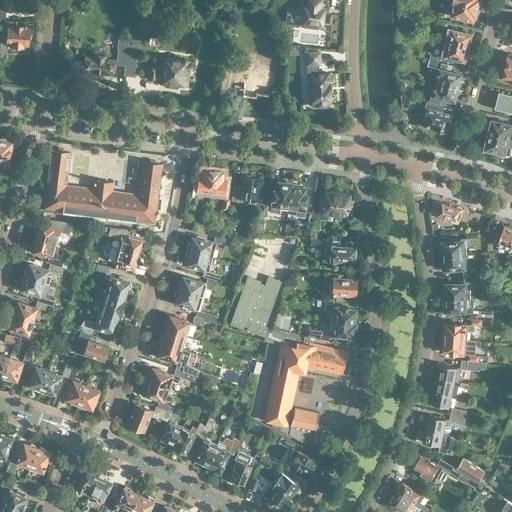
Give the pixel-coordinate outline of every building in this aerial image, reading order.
[(304,7),(302,25),(319,27),(319,25),(324,25),(326,13),(323,13),(324,9),(319,8),(320,0),(308,0),(305,0),(304,7)] [(479,7),(456,1),(454,10),(453,9),(452,15),(474,21),(475,16),(477,16),(479,7)] [(0,7),(0,20),(5,20),(4,28),(8,29),(6,44),(7,43),(11,44),(11,46),(24,47),(24,45),(28,45),(29,37),(31,37),(31,26),(16,25),(16,20),(6,19),(7,8),(0,7)] [(438,18),(437,25),(447,27),(449,21),(442,19),(438,18)] [(449,27),(446,41),(469,47),(472,33),(468,32),(468,31),(463,29),(463,31),(449,27)] [(113,74),(115,64),(125,65),(128,44),(128,40),(120,40),(120,44),(119,44),(117,60),(105,58),(106,55),(95,53),(95,57),(84,56),(82,70),(95,72),(94,74),(100,75),(100,72),(113,74)] [(469,47),(446,41),(442,59),(454,62),(455,57),(456,58),(456,59),(461,60),(461,59),(466,60),(469,47)] [(125,65),(124,69),(134,70),(138,45),(128,44),(125,65)] [(307,52),(308,64),(320,63),(320,52),(307,52)] [(159,64),(150,63),(149,71),(150,71),(149,79),(156,80),(156,79),(157,80),(157,81),(168,83),(167,84),(176,86),(176,84),(187,85),(190,60),(160,56),(159,64)] [(442,62),(438,61),(429,58),(428,65),(439,68),(440,67),(442,62)] [(440,68),(436,82),(459,88),(462,73),(458,72),(458,71),(454,69),(453,71),(452,71),(453,64),(442,62),(440,67),(440,68)] [(511,68),(505,66),(502,80),(511,82),(511,68)] [(270,77),(227,70),(224,88),(235,89),(235,88),(238,88),(237,94),(256,96),(256,94),(267,95),(270,77)] [(329,72),(309,73),(309,84),(311,84),(312,105),(317,105),(317,107),(325,107),(325,104),(330,104),(329,72)] [(459,88),(436,82),(434,90),(432,89),(431,94),(429,94),(427,101),(441,104),(441,103),(445,104),(446,100),(451,101),(451,100),(455,101),(459,88)] [(511,94),(500,91),(495,108),(511,112),(511,94)] [(423,115),(426,115),(426,117),(427,117),(425,125),(436,128),(435,129),(446,131),(448,122),(450,123),(452,114),(443,112),(444,106),(440,105),(441,104),(427,101),(427,102),(423,115)] [(511,124),(492,119),(489,132),(509,138),(511,138),(511,124)] [(509,138),(489,132),(484,148),(509,155),(511,146),(507,145),(509,138)] [(0,139),(0,164),(9,166),(10,153),(12,153),(13,147),(11,147),(12,141),(0,139)] [(50,150),(43,211),(135,223),(135,221),(154,224),(162,164),(142,162),(138,194),(112,191),(113,183),(103,181),(93,180),(92,188),(66,185),(70,153),(50,150)] [(213,169),(203,167),(202,171),(199,171),(196,192),(210,194),(213,169)] [(224,170),(213,169),(210,194),(224,196),(227,175),(224,174),(224,170)] [(234,184),(233,197),(256,200),(257,190),(261,190),(262,179),(241,176),(241,180),(239,180),(238,184),(234,184)] [(261,203),(259,210),(257,214),(264,216),(266,210),(276,211),(276,206),(288,207),(291,183),(278,181),(277,189),(273,189),(271,206),(267,206),(262,204),(261,203)] [(291,183),(288,207),(299,209),(298,215),(305,216),(304,223),(311,224),(312,212),(305,211),(307,193),(304,193),(305,187),(300,187),(300,184),(291,183)] [(320,195),(318,211),(314,210),(313,218),(325,220),(328,214),(334,214),(337,191),(330,190),(329,191),(323,191),(323,196),(320,195)] [(337,191),(334,214),(351,216),(352,199),(349,199),(350,194),(345,193),(343,192),(337,191)] [(434,200),(431,211),(442,215),(441,218),(451,221),(452,218),(459,221),(463,209),(440,201),(440,202),(434,200)] [(41,224),(37,238),(59,244),(61,236),(62,236),(63,232),(69,233),(72,223),(51,219),(49,227),(41,224)] [(194,223),(194,224),(192,229),(205,232),(206,226),(194,223)] [(496,232),(492,242),(510,248),(511,241),(511,225),(510,225),(509,227),(505,225),(502,234),(496,232)] [(127,229),(110,227),(108,234),(114,236),(114,239),(112,240),(111,244),(112,246),(111,247),(116,248),(137,254),(141,240),(125,236),(127,229)] [(188,243),(186,250),(212,257),(216,242),(223,244),(224,244),(228,245),(230,239),(215,235),(213,242),(205,239),(196,236),(196,237),(192,236),(190,242),(188,243)] [(59,244),(37,238),(33,251),(48,256),(47,262),(50,263),(62,266),(62,267),(66,268),(68,261),(56,258),(58,253),(57,253),(60,245),(59,244)] [(442,254),(443,256),(465,254),(464,238),(448,239),(449,241),(442,242),(442,248),(441,248),(441,254),(442,254)] [(337,245),(324,244),(323,260),(327,261),(327,260),(336,260),(337,262),(343,263),(345,261),(345,259),(353,260),(354,247),(337,246),(337,245)] [(114,255),(116,255),(114,261),(133,267),(137,254),(116,248),(114,255)] [(212,257),(186,250),(185,255),(186,258),(185,264),(189,265),(188,266),(197,269),(198,268),(206,270),(204,276),(207,277),(218,280),(219,281),(221,274),(208,270),(212,257)] [(465,254),(443,256),(443,263),(442,263),(442,270),(454,269),(454,271),(458,270),(458,277),(468,276),(468,270),(466,270),(465,262),(467,262),(466,259),(465,254)] [(29,262),(24,276),(49,283),(51,276),(46,274),(47,270),(59,274),(62,267),(62,266),(50,263),(48,269),(29,262)] [(110,267),(94,263),(93,269),(96,270),(106,272),(104,278),(108,279),(105,289),(124,295),(127,286),(129,287),(130,286),(131,284),(131,282),(129,281),(125,280),(125,278),(119,276),(119,278),(110,276),(111,274),(108,272),(110,267)] [(342,274),(327,273),(326,277),(332,278),(332,289),(329,291),(333,295),(335,293),(336,293),(336,300),(344,301),(345,293),(355,294),(356,278),(342,277),(342,274)] [(264,284),(260,283),(261,281),(246,275),(229,324),(263,336),(262,339),(280,343),(263,420),(272,422),(271,425),(270,424),(270,425),(288,434),(299,440),(302,441),(305,441),(308,440),(311,438),(313,436),(314,433),(319,412),(294,406),(293,410),(290,409),(298,371),(304,373),(306,366),(313,368),(313,366),(341,373),(346,350),(312,343),(314,337),(313,337),(303,335),(302,336),(267,329),(266,328),(266,326),(265,325),(281,281),(267,275),(264,284)] [(49,283),(24,276),(20,289),(39,295),(37,301),(51,305),(53,299),(45,297),(49,283)] [(206,283),(183,276),(181,280),(180,280),(178,289),(204,297),(207,288),(212,289),(213,285),(216,286),(218,280),(207,277),(206,283)] [(442,288),(442,298),(468,298),(468,288),(466,288),(466,283),(471,283),(471,277),(461,277),(460,282),(450,282),(450,283),(444,283),(444,288),(442,288)] [(102,292),(100,301),(123,308),(126,299),(123,299),(124,295),(105,289),(104,293),(102,292)] [(204,297),(178,289),(175,298),(176,298),(174,303),(197,310),(195,315),(205,319),(215,322),(217,315),(200,310),(204,297)] [(468,298),(442,298),(442,305),(444,305),(444,311),(450,311),(450,312),(468,313),(468,319),(470,319),(493,319),(493,311),(473,310),(473,306),(468,306),(468,298)] [(322,300),(317,299),(316,306),(329,306),(329,311),(331,311),(330,320),(355,324),(357,316),(354,315),(355,309),(349,308),(349,307),(335,305),(335,306),(332,306),(333,300),(322,300)] [(15,306),(13,315),(33,321),(37,307),(45,310),(47,304),(37,301),(35,307),(18,302),(16,306),(15,306)] [(91,312),(97,314),(117,320),(118,315),(120,316),(123,308),(100,301),(98,306),(97,306),(94,307),(94,308),(92,308),(91,312)] [(83,326),(81,331),(92,335),(92,334),(93,329),(94,329),(94,327),(101,330),(100,332),(107,334),(108,332),(113,333),(115,333),(116,330),(116,328),(114,327),(117,320),(97,314),(95,322),(85,319),(80,325),(83,326)] [(33,321),(13,315),(10,324),(11,324),(9,328),(16,330),(14,336),(16,337),(21,338),(23,332),(29,334),(33,321)] [(163,328),(165,329),(186,335),(191,322),(180,319),(181,317),(174,315),(173,316),(169,315),(167,322),(165,321),(163,328)] [(205,319),(195,315),(194,315),(192,321),(203,324),(205,319)] [(444,324),(443,337),(466,339),(466,331),(472,331),(472,325),(480,325),(493,326),(493,319),(470,319),(470,324),(450,324),(444,324)] [(313,337),(314,337),(317,338),(327,340),(328,334),(330,334),(330,335),(345,337),(345,336),(351,337),(352,334),(354,335),(355,324),(330,320),(329,328),(327,328),(326,333),(318,331),(318,332),(314,331),(313,337)] [(161,334),(159,341),(182,349),(186,335),(165,329),(163,334),(161,334)] [(81,331),(74,352),(83,355),(84,353),(104,360),(108,347),(102,344),(103,343),(94,340),(96,336),(92,334),(92,335),(81,331)] [(3,341),(14,344),(16,337),(14,336),(6,333),(3,341)] [(440,345),(440,351),(448,352),(448,353),(468,355),(467,360),(478,362),(487,363),(489,363),(490,357),(478,355),(470,355),(470,349),(465,348),(466,339),(443,337),(443,339),(441,340),(441,345),(440,345)] [(182,349),(159,341),(156,348),(158,349),(156,355),(161,356),(160,357),(168,360),(168,359),(178,362),(176,368),(176,369),(186,372),(197,376),(199,370),(185,363),(186,359),(179,357),(182,349)] [(23,359),(30,362),(33,349),(27,347),(23,359)] [(0,377),(2,378),(10,355),(2,352),(1,354),(0,353),(0,377)] [(10,355),(2,378),(9,381),(10,379),(16,381),(17,377),(18,378),(21,371),(20,371),(23,362),(17,360),(17,358),(10,355)] [(462,360),(460,368),(461,368),(480,370),(480,368),(486,369),(487,366),(487,363),(478,362),(467,360),(462,360)] [(95,363),(93,368),(103,372),(105,366),(95,363)] [(49,371),(42,390),(54,395),(61,376),(67,378),(71,366),(65,364),(63,370),(57,368),(55,374),(49,371)] [(437,377),(454,381),(458,381),(461,368),(460,368),(439,364),(437,377)] [(28,385),(42,390),(49,371),(35,366),(28,385)] [(71,366),(67,378),(73,380),(77,369),(71,366)] [(152,368),(148,381),(169,388),(172,380),(178,382),(180,376),(184,378),(186,372),(176,369),(173,375),(167,373),(168,372),(167,372),(158,369),(152,368)] [(437,377),(434,390),(451,394),(457,395),(459,386),(453,384),(454,381),(437,377)] [(66,399),(71,401),(71,403),(78,406),(87,383),(80,380),(79,382),(73,380),(69,389),(68,389),(66,395),(67,395),(66,399)] [(148,381),(143,394),(148,396),(148,397),(159,401),(163,402),(163,401),(165,401),(169,388),(148,381)] [(87,383),(78,406),(85,409),(86,407),(91,409),(93,405),(94,406),(96,400),(95,399),(99,390),(93,388),(94,386),(87,383)] [(451,394),(434,390),(431,403),(448,407),(451,394)] [(159,401),(157,406),(166,409),(167,410),(170,405),(159,401)] [(144,431),(150,415),(157,418),(156,420),(161,422),(162,419),(166,409),(157,406),(156,405),(154,411),(135,404),(127,425),(144,431)] [(452,407),(450,414),(452,414),(465,417),(467,410),(452,407)] [(171,411),(167,410),(166,409),(162,419),(167,421),(171,411)] [(465,417),(452,414),(451,420),(469,424),(470,418),(465,417)] [(426,428),(443,432),(449,433),(451,432),(451,428),(450,427),(449,426),(450,420),(428,415),(426,428)] [(204,427),(200,435),(199,436),(205,439),(204,441),(203,440),(201,446),(200,446),(197,452),(198,453),(195,459),(201,461),(201,463),(205,464),(206,464),(208,464),(216,444),(210,441),(211,439),(207,437),(210,429),(214,421),(209,418),(204,426),(204,427)] [(165,442),(173,446),(182,428),(169,422),(161,437),(165,440),(165,442)] [(182,428),(173,446),(179,450),(178,452),(184,455),(187,448),(188,449),(192,441),(191,440),(195,433),(200,435),(204,427),(204,426),(199,424),(197,429),(193,426),(190,432),(182,428)] [(443,432),(426,428),(423,442),(440,445),(438,451),(453,454),(455,448),(441,445),(443,432)] [(0,433),(0,455),(9,458),(12,450),(9,450),(10,446),(11,442),(10,442),(11,438),(0,433)] [(281,435),(278,441),(292,448),(295,442),(281,435)] [(216,444),(208,464),(215,468),(214,470),(219,473),(221,466),(223,466),(229,453),(233,455),(240,440),(233,437),(232,440),(227,437),(224,438),(222,441),(218,439),(216,444)] [(20,465),(29,468),(37,447),(24,442),(21,447),(17,457),(18,457),(16,461),(21,463),(20,465)] [(37,447),(29,468),(37,471),(37,469),(42,471),(44,467),(45,467),(49,458),(47,457),(50,452),(37,447)] [(293,449),(286,461),(292,464),(291,465),(299,469),(300,467),(308,471),(308,470),(310,471),(313,465),(316,461),(309,457),(309,456),(297,450),(296,450),(293,449)] [(254,457),(238,450),(234,459),(235,460),(232,469),(234,469),(230,478),(243,484),(251,465),(256,467),(258,462),(261,456),(262,452),(257,450),(256,454),(255,454),(254,457)] [(261,456),(258,462),(269,467),(272,461),(261,455),(261,456)] [(421,474),(431,480),(435,482),(443,468),(450,473),(454,466),(440,458),(437,464),(429,460),(428,462),(420,457),(414,467),(423,472),(421,474)] [(464,458),(457,468),(478,481),(485,471),(464,458)] [(10,479),(15,464),(10,462),(4,477),(10,479)] [(503,467),(497,466),(492,472),(497,475),(503,467)] [(84,469),(75,488),(76,489),(76,490),(76,492),(77,493),(78,494),(80,494),(81,493),(84,491),(89,494),(99,473),(91,470),(90,472),(84,469)] [(278,477),(274,483),(292,496),(300,483),(292,478),(291,479),(279,471),(276,475),(278,477)] [(99,473),(89,494),(95,496),(95,498),(96,498),(96,500),(96,501),(97,502),(98,503),(100,503),(102,502),(102,501),(112,482),(106,479),(107,477),(99,473)] [(253,476),(249,486),(255,489),(260,479),(253,476)] [(26,477),(23,483),(34,486),(36,480),(26,477)] [(4,478),(1,484),(12,489),(15,482),(4,478)] [(292,496),(274,483),(272,482),(269,487),(273,489),(267,498),(276,504),(277,503),(284,508),(286,506),(287,507),(291,501),(289,499),(292,496)] [(397,493),(421,508),(425,511),(427,508),(423,505),(423,504),(421,503),(425,496),(424,496),(428,492),(418,485),(415,490),(405,484),(405,485),(402,485),(397,493)] [(114,507),(120,510),(125,511),(124,511),(129,511),(138,494),(123,487),(114,507)] [(9,489),(3,502),(21,510),(24,509),(26,505),(24,502),(27,497),(22,495),(23,493),(17,490),(16,492),(9,489)] [(418,511),(421,508),(397,493),(392,501),(392,504),(392,505),(402,511),(414,511),(415,511),(418,511)] [(138,494),(129,511),(133,511),(134,511),(136,511),(147,511),(153,501),(138,494)] [(504,510),(490,501),(485,510),(488,511),(511,511),(511,502),(510,501),(504,510)] [(3,502),(0,508),(0,511),(19,511),(21,510),(3,502)]
